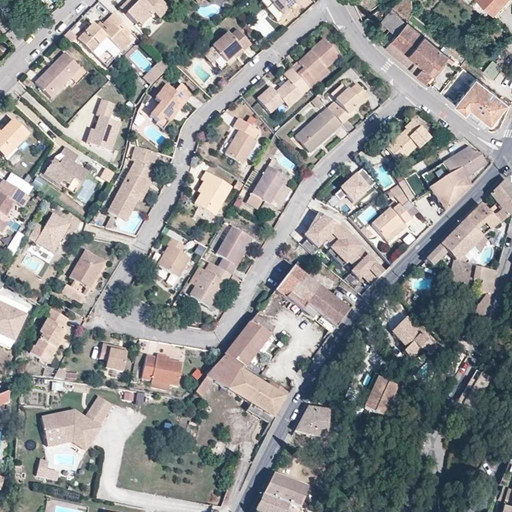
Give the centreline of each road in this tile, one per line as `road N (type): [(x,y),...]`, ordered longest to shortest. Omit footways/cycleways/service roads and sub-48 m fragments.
road 1 (residential): [(332,2),(193,125),(172,193),(106,301),(113,320),(214,344),(311,180),(414,88)]
road 2 (secondary): [(510,154),(372,287),(289,414),(242,511)]
road 3 (residential): [(439,425),(471,366),(511,253)]
